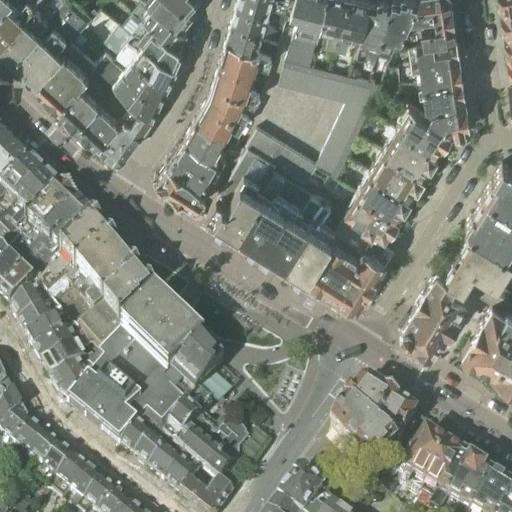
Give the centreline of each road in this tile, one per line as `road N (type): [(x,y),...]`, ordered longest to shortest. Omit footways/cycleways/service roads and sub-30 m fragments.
road 1 (tertiary): [(360,346),(135,207)]
road 2 (residential): [(360,346),(471,164),(494,140)]
road 3 (residential): [(164,511),(49,425),(0,337)]
road 4 (residential): [(115,195),(184,97),(218,0)]
road 5 (tertiary): [(511,440),(360,346)]
road 6 (tertiary): [(0,93),(115,195)]
road 7 (residential): [(473,0),(494,140)]
